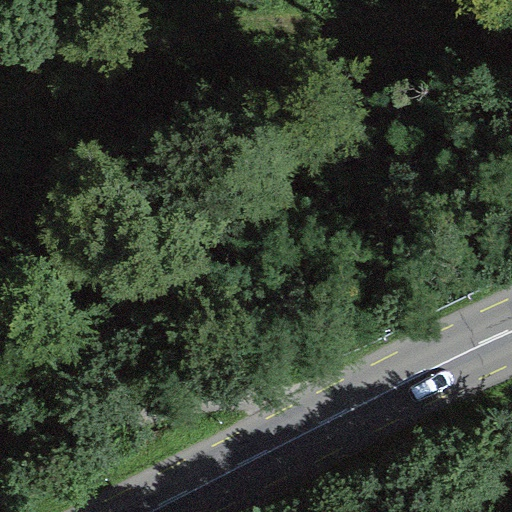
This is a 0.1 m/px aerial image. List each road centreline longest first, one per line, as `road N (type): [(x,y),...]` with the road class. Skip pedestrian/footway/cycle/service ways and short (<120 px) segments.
road 1 (track): [(0,446),(422,370)]
road 2 (secondary): [(147,511),(511,331)]
